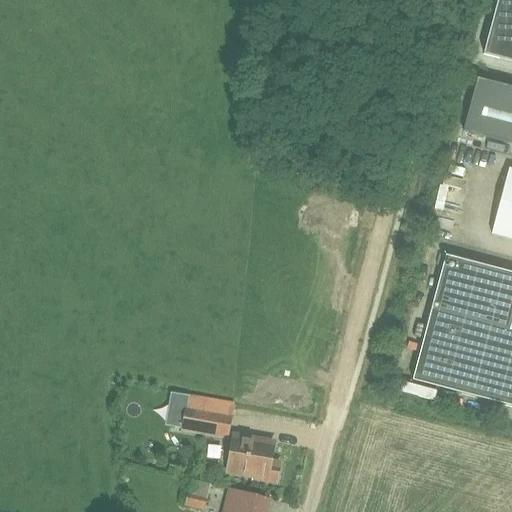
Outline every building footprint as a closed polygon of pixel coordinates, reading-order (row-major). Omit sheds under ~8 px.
[(511,0),(497,0),(483,55),(511,62),(511,0)] [(464,132),(511,144),(511,87),(477,79),(464,132)] [(511,169),(509,169),(492,235),(511,240),(511,169)] [(511,273),(445,256),(412,381),(511,407),(511,331),(510,331),(511,324),(511,273)] [(186,406),(182,427),(228,436),(232,415),(186,406)] [(274,441),(234,434),(228,471),(252,476),(252,478),(275,482),(279,462),(270,460),(274,441)] [(266,511),(270,499),(255,495),(231,489),(224,511),(266,511)] [(204,511),(206,500),(186,495),(184,507),(204,511)]
